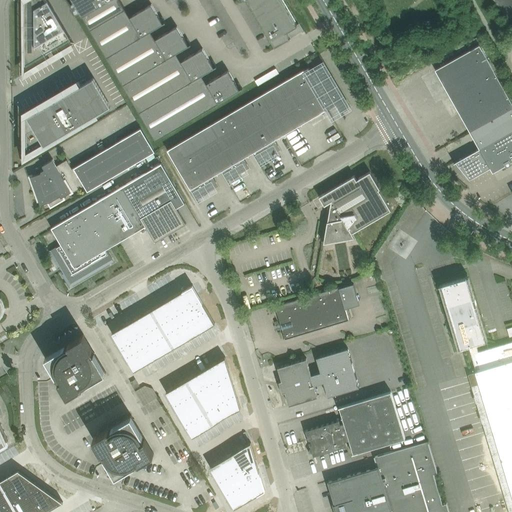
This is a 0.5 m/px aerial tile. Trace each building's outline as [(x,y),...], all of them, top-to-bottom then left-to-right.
[(26,64),(46,52),(70,38),(74,44),(48,0),(27,0),(25,1),(25,65),(26,65),(26,64)] [(71,5),(72,7),(71,7),(75,13),(79,10),(91,29),(125,9),(119,0),(73,0),(76,4),(74,3),(73,4),(71,5)] [(248,0),(275,46),(290,37),(290,36),(289,37),(287,33),(291,30),(292,31),(293,30),(292,28),(297,25),(282,0),(248,0)] [(91,29),(107,57),(150,31),(151,31),(166,22),(165,22),(163,23),(161,21),(162,20),(161,20),(152,5),(130,17),(125,9),(91,29)] [(187,42),(177,27),(155,39),(151,31),(150,31),(107,57),(123,84),(176,53),(191,44),(188,45),(187,43),(187,42)] [(511,106),(511,102),(494,71),(480,45),(435,69),(470,131),(511,106)] [(123,84),(139,112),(202,75),(217,67),(216,66),(214,68),(212,65),(213,65),(213,64),(212,65),(203,49),(181,61),(176,53),(123,84)] [(341,112),(342,112),(349,108),(324,64),(316,68),(317,71),(312,73),(317,81),(314,82),(316,85),(318,84),(324,94),(320,96),(327,109),(336,104),(341,112)] [(261,95),(284,134),(327,109),(320,96),(324,94),(318,84),(316,85),(314,82),(317,81),(312,73),(309,67),(261,95)] [(255,81),(258,86),(279,74),(276,69),(255,81)] [(202,75),(139,112),(156,140),(240,90),(238,87),(238,86),(238,87),(228,71),(207,84),(202,75)] [(102,112),(102,111),(111,106),(94,77),(80,85),(79,82),(23,115),(25,118),(25,117),(25,156),(20,159),(20,160),(102,112)] [(411,109),(434,95),(431,91),(408,105),(411,109)] [(284,134),(261,95),(230,113),(253,153),(252,153),(258,162),(277,151),(273,145),(277,143),(275,140),(284,134)] [(479,148),(511,130),(511,106),(470,131),(479,148)] [(227,181),(246,169),(242,163),(246,161),(244,158),(252,153),(253,153),(230,113),(198,132),(221,171),(227,181)] [(155,151),(141,128),(72,169),(67,160),(57,166),(53,159),(43,165),(43,166),(36,169),(38,174),(31,176),(41,205),(48,202),(51,207),(64,199),(62,197),(71,192),(72,193),(85,186),(88,191),(155,151)] [(511,130),(479,148),(454,162),(454,163),(456,162),(470,179),(490,168),(493,172),(506,165),(507,167),(511,164),(511,162),(511,161),(511,130)] [(196,199),(215,188),(211,181),(215,179),(213,176),(221,171),(198,132),(167,150),(196,199)] [(162,163),(123,186),(142,217),(147,225),(146,226),(155,241),(186,223),(183,218),(177,207),(184,203),(185,203),(162,163)] [(354,176),(319,196),(324,206),(326,205),(327,207),(326,207),(329,211),(330,211),(325,238),(324,244),(354,239),(350,233),(353,233),(383,215),(391,210),(379,189),(380,189),(370,171),(357,179),(354,176)] [(123,186),(52,228),(62,244),(52,250),(71,282),(111,259),(106,249),(147,225),(123,186)] [(461,348),(468,346),(476,343),(485,341),(466,277),(442,284),(461,348)] [(350,304),(359,301),(354,284),(339,288),(339,287),(275,306),(285,339),(349,320),(345,309),(351,307),(350,304)] [(193,285),(111,332),(134,371),(207,328),(206,328),(215,323),(205,306),(193,285)] [(84,334),(57,350),(45,357),(68,395),(106,373),(84,334)] [(475,371),(511,494),(511,341),(478,352),(476,343),(468,346),(476,371),(475,371)] [(316,357),(307,360),(311,374),(314,385),(324,382),(328,396),(359,387),(348,348),(319,356),(316,357)] [(209,366),(166,392),(193,437),(235,412),(241,408),(238,397),(229,368),(225,357),(209,366)] [(307,358),(278,367),(282,380),(279,381),(282,393),(285,392),(289,405),(318,397),(314,385),(311,374),(307,360),(307,358)] [(139,386),(135,379),(130,382),(134,389),(139,386)] [(142,403),(157,397),(152,384),(136,390),(142,403)] [(340,407),(344,423),(349,440),(353,453),(352,453),(353,454),(405,438),(391,391),(338,407),(339,407),(340,407)] [(93,438),(106,460),(116,476),(154,454),(131,415),(93,438)] [(0,445),(8,441),(7,438),(7,437),(0,420),(0,445)] [(349,440),(344,423),(340,424),(339,420),(306,430),(311,446),(309,453),(313,454),(314,456),(347,445),(346,441),(349,440)] [(449,511),(447,503),(443,504),(434,473),(438,472),(428,440),(384,454),(387,464),(329,482),(330,485),(336,503),(334,504),(336,511),(449,511)] [(235,452),(210,466),(234,508),(265,490),(256,460),(251,442),(235,452)] [(19,470),(0,480),(0,511),(45,511),(63,502),(19,470)]
